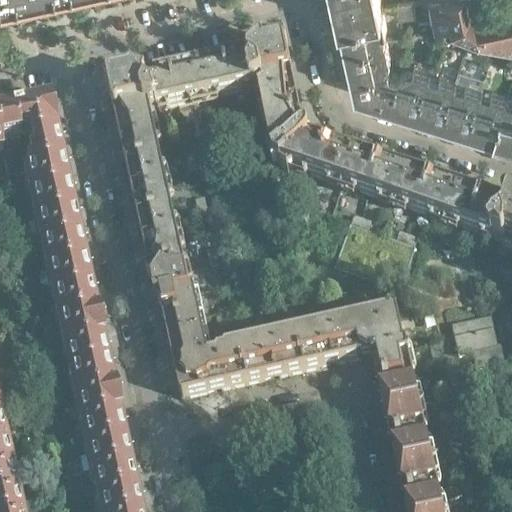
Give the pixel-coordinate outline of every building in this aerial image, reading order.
[(380,0),(336,0),(341,23),(383,14),(380,0)] [(472,15),(469,0),(427,0),(430,11),(435,10),(438,25),(452,22),(471,18),(472,15)] [(415,16),(413,1),(397,3),(399,18),(415,16)] [(511,13),(481,20),(479,23),(483,35),(484,40),(511,49),(511,13)] [(385,41),(383,31),(387,30),(383,14),(341,23),(347,49),(385,41)] [(483,35),(479,23),(481,20),(472,15),(471,18),(452,22),(454,31),(474,37),(483,35)] [(391,67),(389,58),(393,57),(389,40),(385,41),(347,49),(353,76),(391,67)] [(292,78),(287,53),(287,51),(287,49),(287,48),(287,47),(286,47),(285,47),(283,49),(281,50),(261,54),(259,52),(251,60),(256,86),(292,78)] [(256,86),(251,60),(244,58),(223,62),(231,99),(251,95),(253,91),(258,94),(256,86)] [(231,99),(223,62),(171,74),(179,111),(231,99)] [(391,103),(400,72),(391,69),(391,67),(353,76),(357,92),(391,103)] [(417,111),(428,76),(429,72),(413,67),(411,71),(406,69),(400,72),(391,103),(417,111)] [(179,111),(171,74),(149,78),(144,83),(150,109),(152,117),(155,113),(159,115),(179,111)] [(443,119),(454,84),(455,80),(439,75),(437,79),(428,76),(417,111),(443,119)] [(301,119),(292,78),(256,86),(258,94),(260,92),(264,94),(260,101),(263,118),(284,114),(285,122),(301,119)] [(150,109),(144,83),(138,81),(133,79),(132,80),(132,81),(131,82),(130,83),(112,87),(111,86),(110,85),(109,85),(108,85),(107,86),(106,86),(106,87),(105,88),(106,90),(110,97),(114,117),(150,109)] [(469,127),(480,93),(481,88),(465,83),(463,87),(454,84),(443,119),(469,127)] [(495,136),(506,101),(507,97),(491,92),(490,96),(480,93),(469,127),(495,136)] [(57,136),(49,100),(24,106),(29,130),(26,134),(28,143),(57,136)] [(511,102),(506,101),(495,136),(511,141),(511,102)] [(29,130),(24,106),(0,111),(0,145),(21,141),(19,136),(26,134),(29,130)] [(162,164),(157,138),(152,117),(150,109),(114,117),(126,172),(162,164)] [(314,181),(326,145),(310,140),(309,139),(308,139),(307,139),(307,138),(307,137),(306,137),(305,137),(305,136),(305,135),(305,134),(304,134),(301,119),(285,122),(284,114),(263,118),(270,151),(255,165),(249,163),(254,186),(266,190),(264,182),(277,170),(289,174),(290,173),(314,181)] [(243,135),(242,129),(241,122),(225,126),(228,138),(243,135)] [(198,145),(195,132),(180,136),(182,148),(198,145)] [(64,166),(57,136),(28,143),(30,153),(26,154),(28,163),(24,164),(26,174),(64,166)] [(365,198),(377,163),(351,155),(351,154),(351,153),(350,153),(326,145),(314,181),(365,198)] [(197,167),(195,158),(185,160),(187,169),(197,167)] [(11,169),(9,160),(3,161),(5,170),(11,169)] [(417,216),(428,181),(402,173),(402,172),(402,171),(401,170),(377,163),(365,198),(417,216)] [(174,216),(168,190),(162,164),(126,172),(138,224),(174,216)] [(69,191),(64,166),(26,174),(30,189),(25,191),(27,200),(32,199),(69,191)] [(198,175),(197,167),(187,169),(189,177),(198,175)] [(13,177),(11,169),(5,170),(7,178),(13,177)] [(468,233),(480,199),(454,190),(454,189),(453,189),(453,188),(428,181),(417,216),(468,233)] [(75,216),(69,191),(32,199),(35,214),(30,216),(32,225),(37,224),(75,216)] [(511,201),(509,201),(508,201),(507,202),(506,202),(505,203),(504,205),(502,206),(480,199),(468,233),(493,242),(492,246),(511,251),(511,201)] [(206,209),(204,200),(194,202),(196,211),(206,209)] [(303,213),(306,203),(298,200),(295,210),(303,213)] [(311,216),(314,206),(306,203),(303,213),(311,216)] [(208,217),(206,209),(196,211),(198,220),(208,217)] [(80,241),(75,216),(37,224),(41,239),(36,241),(38,250),(43,249),(80,241)] [(186,268),(180,242),(174,216),(138,224),(149,274),(150,276),(186,268)] [(354,230),(357,221),(349,218),(346,227),(354,230)] [(362,233),(366,224),(357,221),(354,230),(362,233)] [(406,248),(409,238),(401,235),(397,245),(406,248)] [(414,250),(417,241),(409,238),(406,248),(414,250)] [(86,266),(80,241),(43,249),(46,264),(41,266),(43,275),(48,274),(86,266)] [(218,261),(216,252),(206,255),(208,263),(218,261)] [(457,265),(460,256),(452,253),(449,262),(457,265)] [(465,268),(468,258),(460,256),(457,265),(465,268)] [(220,270),(218,261),(208,263),(210,272),(220,270)] [(91,291),(86,266),(48,274),(52,289),(47,291),(49,300),(54,299),(91,291)] [(193,300),(186,268),(150,276),(149,274),(148,274),(148,275),(147,275),(147,276),(147,277),(148,277),(148,279),(149,280),(150,282),(151,283),(152,287),(153,291),(157,308),(158,308),(193,300)] [(17,281),(16,275),(7,277),(9,283),(17,281)] [(9,283),(7,277),(0,278),(0,283),(0,285),(9,283)] [(18,287),(17,281),(9,283),(10,289),(18,287)] [(10,289),(9,283),(0,285),(2,291),(10,289)] [(364,299),(362,290),(353,292),(355,301),(364,299)] [(97,316),(91,291),(54,299),(57,314),(52,316),(54,325),(60,324),(97,316)] [(235,300),(233,291),(224,293),(226,302),(235,300)] [(349,303),(347,293),(338,296),(340,305),(349,303)] [(197,299),(193,300),(158,308),(159,308),(160,309),(160,310),(161,310),(165,332),(198,325),(202,324),(197,299)] [(320,309),(318,300),(309,302),(311,311),(320,309)] [(291,315),(289,306),(280,308),(282,317),(291,315)] [(239,319),(237,310),(228,312),(230,321),(239,319)] [(262,322),(260,313),(251,315),(253,324),(262,322)] [(102,341),(100,329),(97,316),(60,324),(63,339),(58,341),(60,350),(102,341)] [(401,357),(393,318),(296,340),(304,375),(359,363),(362,363),(362,362),(363,362),(363,361),(361,359),(361,356),(372,354),(373,358),(370,359),(371,360),(372,360),(373,363),(401,357)] [(241,328),(239,319),(230,321),(232,330),(241,328)] [(494,354),(487,322),(447,331),(455,363),(468,359),(473,377),(501,371),(497,353),(494,354)] [(28,331),(27,325),(18,327),(20,333),(28,331)] [(204,349),(198,325),(165,332),(169,347),(169,349),(170,356),(171,356),(204,349)] [(20,333),(18,327),(10,329),(11,335),(20,333)] [(30,337),(28,331),(20,333),(21,339),(30,337)] [(21,339),(20,333),(11,335),(13,341),(21,339)] [(304,375),(296,340),(239,353),(247,388),(304,375)] [(108,366),(102,341),(60,350),(62,360),(67,359),(71,374),(108,366)] [(247,388),(239,353),(230,355),(228,357),(222,359),(221,361),(207,364),(204,349),(171,356),(180,400),(182,402),(185,402),(247,388)] [(408,356),(401,357),(373,363),(379,391),(414,384),(408,356)] [(113,391),(108,366),(71,374),(74,389),(69,391),(71,400),(113,391)] [(39,381),(38,375),(29,377),(31,383),(39,381)] [(31,383),(29,377),(21,379),(22,385),(31,383)] [(41,387),(39,381),(31,383),(32,389),(41,387)] [(32,389),(31,383),(22,385),(24,391),(32,389)] [(426,441),(420,412),(414,384),(379,391),(384,412),(384,414),(385,419),(386,420),(390,441),(389,443),(389,444),(389,445),(389,446),(390,447),(391,448),(392,448),(392,449),(426,441)] [(119,416),(113,391),(71,400),(73,410),(78,409),(82,424),(119,416)] [(125,441),(119,416),(82,424),(76,425),(78,435),(84,434),(87,449),(125,441)] [(50,431),(49,425),(41,427),(42,433),(50,431)] [(42,433),(41,427),(32,429),(33,435),(42,433)] [(52,437),(50,431),(42,433),(43,439),(52,437)] [(43,439),(42,433),(33,435),(35,441),(43,439)] [(0,468),(7,467),(4,451),(9,450),(7,441),(2,442),(0,442),(0,468)] [(125,441),(87,449),(82,450),(84,460),(89,459),(93,474),(130,466),(125,441)] [(439,497),(433,469),(426,441),(392,449),(396,468),(396,470),(397,475),(398,477),(403,498),(402,499),(402,500),(402,501),(402,502),(403,503),(403,504),(404,504),(439,497)] [(0,494),(13,492),(10,476),(15,475),(13,466),(7,467),(0,468),(0,494)] [(130,466),(93,474),(87,475),(89,485),(95,484),(98,499),(136,491),(130,466)] [(61,481),(60,475),(52,477),(53,483),(61,481)] [(53,483),(52,477),(43,479),(44,485),(53,483)] [(63,487),(61,481),(53,483),(54,489),(63,487)] [(54,489),(53,483),(44,485),(46,491),(54,489)] [(0,511),(17,511),(15,501),(20,500),(18,491),(13,492),(0,494),(0,511)] [(140,511),(136,491),(98,499),(93,500),(95,510),(100,509),(100,511),(140,511)] [(442,511),(439,497),(404,504),(405,511),(442,511)]
